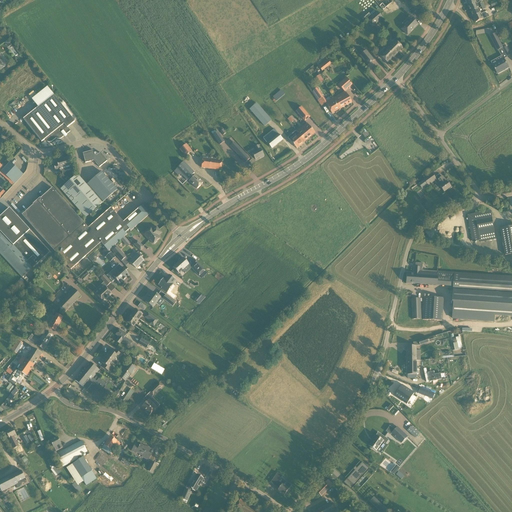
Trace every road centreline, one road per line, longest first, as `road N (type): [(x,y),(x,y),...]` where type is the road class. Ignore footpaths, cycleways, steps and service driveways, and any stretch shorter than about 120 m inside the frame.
road 1 (unclassified): [(285,511),(340,442),(375,376),(416,233),(433,214),(478,199),(439,135)]
road 2 (unclassified): [(285,511),(112,410),(73,405),(54,392)]
road 3 (secondary): [(200,223),(321,147),(393,80)]
road 4 (residential): [(180,235),(102,142),(40,151),(0,123)]
road 5 (secondary): [(52,390),(164,254)]
